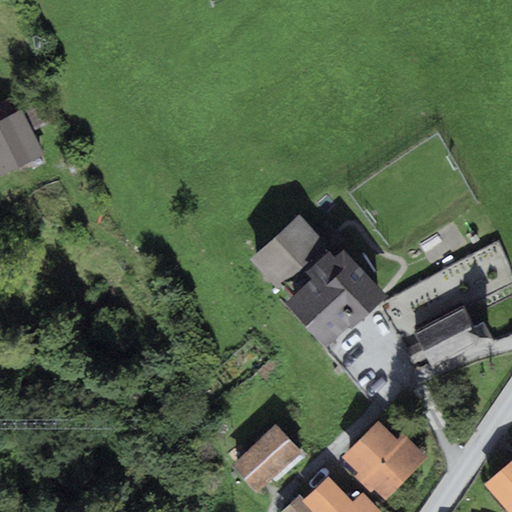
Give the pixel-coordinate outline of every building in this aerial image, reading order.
[(20,110),(0,119),(0,175),(42,155),(20,110)] [(298,213),(250,259),(277,287),(326,242),(298,213)] [(310,278),(284,303),(324,347),(349,325),(351,327),(387,295),(344,248),(335,256),(329,250),(304,272),(310,278)] [(464,303),(413,333),(418,342),(405,349),(413,363),(426,356),(433,368),(474,344),(477,349),(493,339),(483,321),(477,324),(464,303)] [(397,438),(377,419),(341,457),(358,472),(354,476),(370,492),(374,489),(385,499),(426,456),(402,433),(397,438)] [(275,425),(232,465),(258,492),(301,452),(275,425)] [(511,511),(511,459),(483,484),(508,511),(511,511)] [(352,501),(329,476),(304,498),(300,493),(279,511),(380,511),(362,492),(352,501)]
